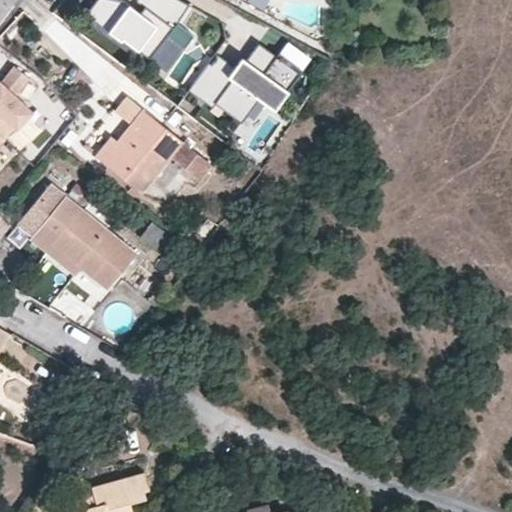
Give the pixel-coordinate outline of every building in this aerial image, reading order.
[(215,52),(188,90),(212,108),(215,104),(242,123),(259,99),(274,110),(301,70),(278,52),(276,55),(258,42),(238,69),(215,52)] [(0,136),(2,138),(14,127),(16,129),(33,111),(15,94),(29,76),(14,64),(1,81),(0,79),(0,136)] [(144,109),(130,98),(118,114),(131,124),(144,109)] [(98,154),(143,191),(171,154),(182,140),(144,109),(131,124),(118,140),(112,136),(98,154)] [(197,176),(209,162),(182,140),(171,154),(172,156),(197,176)] [(31,235),(55,206),(46,197),(55,187),(50,183),(17,223),(31,235)] [(65,195),(55,187),(46,197),(55,206),(65,195)] [(65,195),(55,206),(72,220),(81,208),(65,195)] [(45,250),(52,242),(83,267),(108,287),(135,252),(107,229),(81,208),(72,220),(55,206),(29,238),(45,250)] [(52,242),(45,250),(76,276),(83,267),(52,242)] [(107,386),(89,375),(83,386),(101,397),(107,386)] [(72,498),(80,510),(78,511),(132,511),(130,501),(146,498),(143,490),(148,488),(144,471),(92,487),(93,492),(72,498)]
